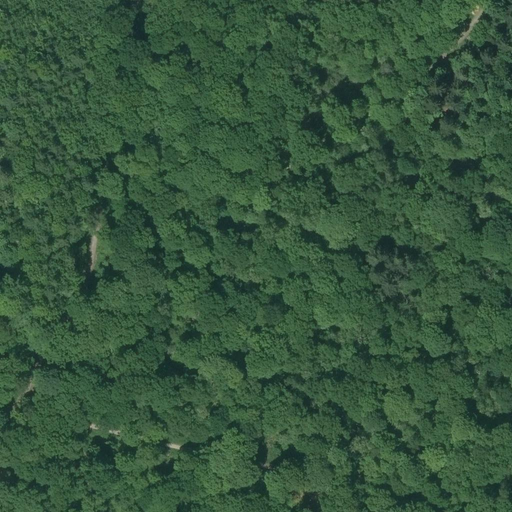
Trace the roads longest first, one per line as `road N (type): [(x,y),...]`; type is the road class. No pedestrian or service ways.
road 1 (track): [(491,0),(415,85),(289,167),(152,282),(58,336)]
road 2 (unknown): [(118,0),(75,257),(33,355),(48,371),(60,422),(116,511)]
road 3 (track): [(0,428),(92,425),(287,473),(366,511)]
road 4 (track): [(58,336),(90,267),(110,80),(136,0)]
road 5 (track): [(101,511),(45,427),(31,386),(58,336)]
